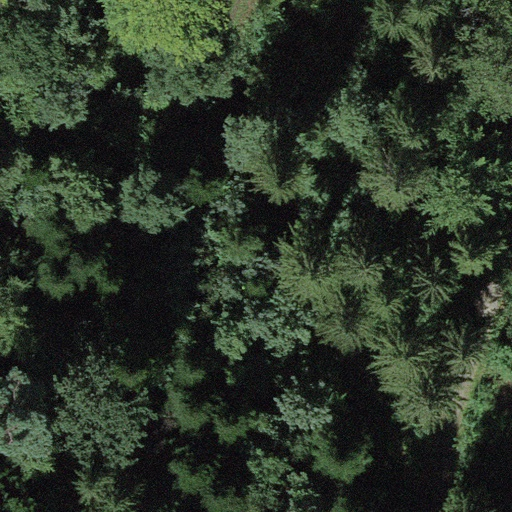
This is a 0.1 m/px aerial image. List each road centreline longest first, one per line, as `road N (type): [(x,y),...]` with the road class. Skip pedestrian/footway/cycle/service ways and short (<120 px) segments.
road 1 (track): [(190,0),(228,143),(416,511)]
road 2 (track): [(434,511),(511,159),(511,27),(500,0)]
